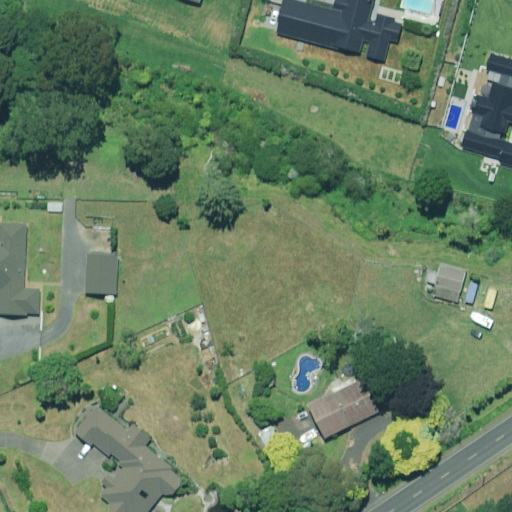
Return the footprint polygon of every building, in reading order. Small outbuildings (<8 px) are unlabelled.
[(338,0),(335,10),(295,0),(287,0),(279,35),(332,48),(364,56),(368,40),(372,42),(368,57),(387,62),(392,42),(399,44),(405,22),(373,14),(376,1),(376,0),(338,0)] [(0,300),(0,316),(29,317),(30,314),(42,314),(42,289),(27,288),(29,225),(0,224),(0,294),(0,300)] [(120,258),(90,257),(89,294),(118,296),(120,258)] [(424,294),(435,297),(461,304),(470,272),(444,265),(441,274),(430,271),(424,294)] [(378,416),(363,383),(312,407),(327,439),(378,416)] [(151,511),(166,494),(174,499),(176,496),(187,483),(173,471),(175,469),(148,447),(154,440),(136,425),(131,433),(100,408),(78,434),(94,447),(96,445),(111,457),(113,454),(128,466),(119,477),(113,472),(103,485),(108,490),(103,496),(111,502),(111,511),(151,511)] [(280,440),(273,427),(260,434),(267,447),(280,440)]
